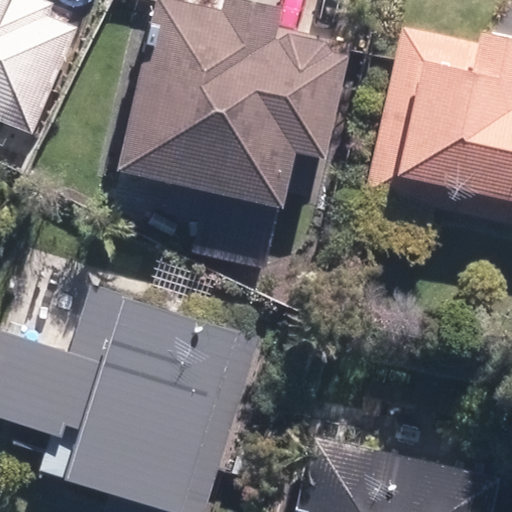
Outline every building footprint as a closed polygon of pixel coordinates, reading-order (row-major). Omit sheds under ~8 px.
[(0,0),(0,120),(32,134),(77,28),(47,14),(50,6),(36,0),(0,0)] [(119,173),(284,211),(297,152),(325,158),(350,45),(278,27),(282,10),(239,0),(225,0),(222,15),(159,0),(119,173)] [(403,30),(364,193),(511,224),(511,38),(482,31),(478,47),(403,30)] [(92,511),(200,511),(257,339),(124,297),(103,365),(0,331),(0,422),(48,438),(31,492),(92,511)] [(492,511),(500,483),(312,436),(293,511),(492,511)]
